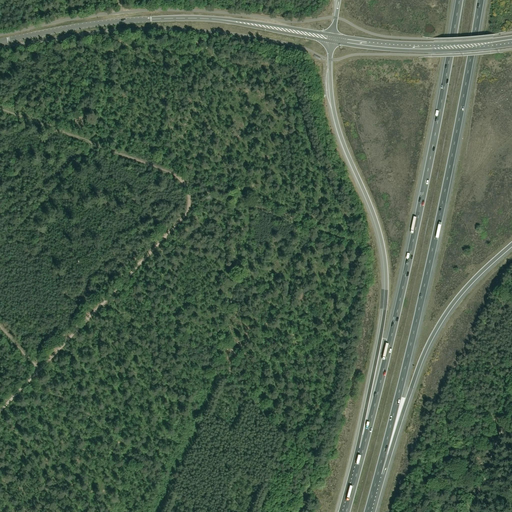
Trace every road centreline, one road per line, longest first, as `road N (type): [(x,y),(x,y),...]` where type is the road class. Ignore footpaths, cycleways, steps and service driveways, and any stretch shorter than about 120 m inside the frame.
road 1 (motorway): [(377,473),(432,250),(480,0)]
road 2 (motorway): [(458,0),(363,449)]
road 3 (motorway): [(331,38),(335,123),(371,211),(385,272),(363,449)]
road 4 (track): [(38,369),(188,204),(180,178),(94,144)]
road 5 (tertiary): [(0,41),(150,18),(217,19),(331,38)]
road 6 (motorway): [(377,473),(440,323),(511,245)]
